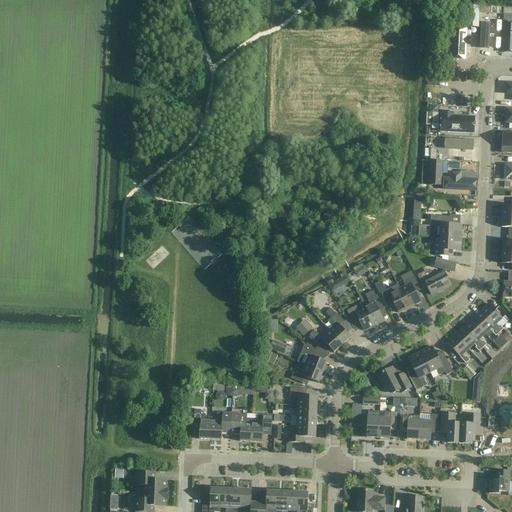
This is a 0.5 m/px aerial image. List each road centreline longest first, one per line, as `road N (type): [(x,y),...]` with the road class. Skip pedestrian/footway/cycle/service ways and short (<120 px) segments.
road 1 (track): [(84,511),(110,0)]
road 2 (residential): [(334,464),(347,367),(454,307),(475,285),(489,73),(511,63)]
road 3 (track): [(106,511),(125,200)]
road 4 (residential): [(334,464),(188,457)]
road 5 (residential): [(372,466),(386,482),(470,485),(471,456)]
